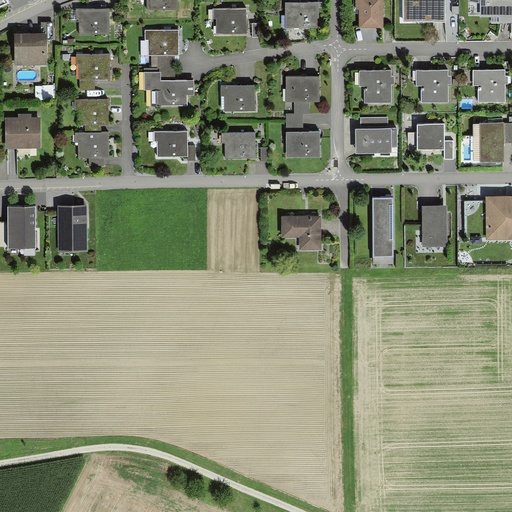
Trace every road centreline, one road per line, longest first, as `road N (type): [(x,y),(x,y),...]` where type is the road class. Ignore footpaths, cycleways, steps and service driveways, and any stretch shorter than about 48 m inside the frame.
road 1 (track): [(348,511),(345,178)]
road 2 (track): [(302,511),(123,447),(0,463)]
road 3 (residential): [(128,183),(338,178)]
road 4 (residential): [(511,47),(337,46)]
road 5 (residential): [(338,178),(511,177)]
road 6 (residential): [(337,46),(214,61),(193,61),(193,47)]
road 7 (residential): [(337,46),(338,178)]
road 8 (residential): [(0,184),(128,183)]
